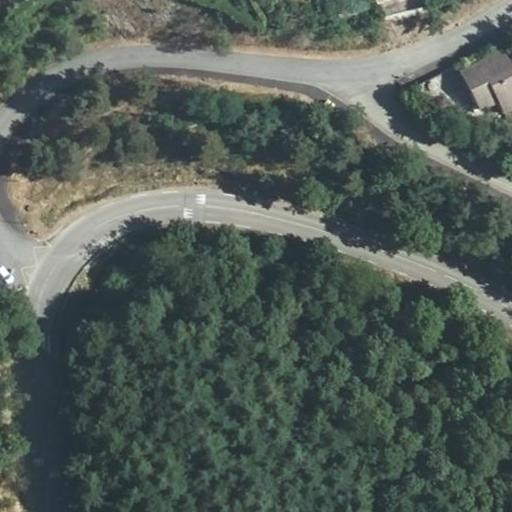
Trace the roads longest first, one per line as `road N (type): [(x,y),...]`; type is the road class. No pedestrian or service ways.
road 1 (unclassified): [(53,275),(93,230),(189,201),(274,215),(347,239),(511,310)]
road 2 (residential): [(0,134),(37,92),(99,61),(185,54),(361,69)]
road 3 (unclassified): [(49,511),(36,334),(53,275)]
road 4 (residential): [(511,179),(405,138),(376,105),(361,69)]
road 5 (residential): [(361,69),(405,60),(511,10)]
